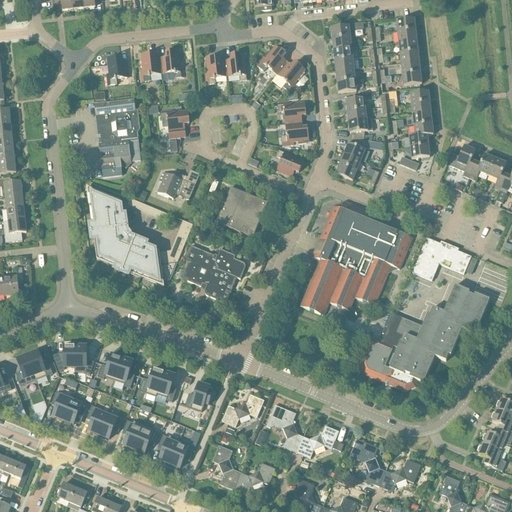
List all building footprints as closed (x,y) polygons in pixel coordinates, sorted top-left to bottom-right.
[(62,12),(74,11),(72,0),(54,0),(55,7),(61,6),(62,12)] [(72,0),(74,11),(84,10),(83,0),(72,0)] [(83,0),(84,10),(95,8),(94,0),(83,0)] [(254,0),(255,9),(273,7),(272,1),(276,0),(254,0)] [(396,22),(397,33),(416,31),(414,20),(396,22)] [(332,40),(350,38),(349,28),(331,30),(332,40)] [(417,42),(416,31),(397,33),(398,44),(417,42)] [(332,40),(333,51),(352,49),(350,38),(332,40)] [(418,53),(417,42),(398,44),(400,55),(418,53)] [(264,58),(258,66),(257,67),(264,73),(267,69),(276,76),(286,63),(282,60),(285,56),(275,48),(266,59),(264,58)] [(333,51),(334,62),(353,60),(352,49),(333,51)] [(166,59),(160,59),(162,75),(174,74),(175,80),(184,79),(183,67),(180,67),(179,52),(166,54),(166,59)] [(419,64),(418,53),(400,55),(401,66),(419,64)] [(162,75),(160,59),(154,60),(154,55),(141,57),(142,71),(140,71),(141,83),(150,82),(150,76),(162,75)] [(231,62),(225,62),(227,77),(239,76),(239,82),(249,81),(248,70),(245,70),(244,55),(231,57),(231,62)] [(227,77),(225,62),(219,63),(219,58),(206,60),(208,74),(205,74),(207,86),(216,85),(215,79),(227,77)] [(129,79),(128,73),(127,63),(121,64),(120,59),(107,60),(109,75),(106,75),(108,87),(117,86),(116,80),(129,79)] [(334,62),(336,73),(354,71),(353,60),(334,62)] [(286,63),(276,76),(287,85),(283,88),(290,94),(297,85),(296,83),(305,72),(295,64),(291,68),(286,63)] [(420,75),(419,64),(401,66),(402,77),(420,75)] [(336,73),(337,84),(355,82),(354,71),(336,73)] [(422,85),(420,75),(402,77),(403,87),(422,85)] [(355,82),(337,84),(338,95),(356,93),(355,82)] [(428,93),(418,94),(410,95),(411,106),(430,104),(428,93)] [(210,94),(203,95),(204,107),(204,108),(211,107),(210,94)] [(364,100),(356,101),(346,102),(347,113),(365,111),(364,100)] [(134,101),(95,106),(98,136),(101,136),(102,145),(99,145),(102,168),(103,179),(122,177),(121,166),(126,170),(131,165),(131,163),(140,162),(138,141),(137,133),(139,131),(137,112),(135,110),(134,101)] [(289,103),(279,104),(277,105),(278,113),(284,112),(285,125),(301,123),(301,117),(306,117),(304,104),(290,106),(289,103)] [(431,114),(430,104),(411,106),(412,116),(431,114)] [(9,111),(0,112),(0,125),(10,124),(9,111)] [(168,129),(169,134),(169,140),(185,138),(184,126),(189,125),(188,112),(173,114),(173,111),(160,113),(162,130),(168,129)] [(365,111),(347,113),(348,124),(366,122),(365,111)] [(431,114),(412,116),(414,127),(432,125),(431,114)] [(351,140),(363,141),(364,134),(364,132),(367,132),(366,122),(348,124),(350,135),(352,135),(351,140)] [(301,123),(285,125),(286,137),(280,137),(282,147),(294,146),(294,143),(308,142),(307,129),(302,129),(301,123)] [(10,124),(0,125),(0,138),(12,137),(10,124)] [(433,136),(432,125),(414,127),(415,137),(409,137),(409,139),(427,137),(433,136)] [(381,153),(383,145),(371,142),(372,137),(366,135),(362,148),(381,153)] [(12,137),(0,138),(0,150),(13,149),(12,137)] [(428,148),(427,137),(409,139),(410,150),(428,148)] [(344,155),(361,162),(365,152),(361,150),(362,148),(363,141),(351,140),(350,146),(348,145),(344,155)] [(460,158),(454,156),(449,167),(464,174),(463,178),(468,180),(475,163),(471,162),(475,152),(464,147),(460,158)] [(410,150),(410,151),(411,160),(430,158),(428,148),(410,150)] [(0,163),(15,162),(13,149),(0,150),(0,163)] [(299,174),(304,162),(290,157),(291,154),(280,150),(276,158),(282,161),(277,172),(291,178),(294,172),(299,174)] [(340,166),(357,173),(361,162),(344,155),(340,166)] [(475,163),(468,180),(475,183),(479,173),(488,177),(495,160),(485,156),(481,165),(475,163)] [(495,160),(488,177),(497,181),(493,191),(499,193),(506,176),(502,174),(506,165),(495,160)] [(15,162),(0,163),(0,175),(16,174),(15,162)] [(357,173),(340,166),(336,176),(353,183),(357,173)] [(169,176),(163,174),(159,183),(162,184),(158,194),(174,201),(176,195),(189,200),(199,176),(191,172),(188,179),(171,172),(169,176)] [(506,176),(499,193),(500,193),(496,202),(502,205),(508,192),(511,194),(511,176),(511,178),(506,176)] [(2,198),(6,198),(22,196),(21,184),(11,185),(10,180),(0,180),(0,188),(1,188),(2,198)] [(455,185),(454,190),(461,193),(464,188),(455,185)] [(216,224),(253,239),(267,204),(231,189),(216,224)] [(91,198),(88,199),(89,205),(89,207),(92,226),(90,226),(90,228),(91,228),(90,227),(95,226),(97,240),(92,241),(92,239),(91,239),(92,241),(94,241),(97,261),(115,269),(115,271),(116,272),(117,271),(115,270),(117,266),(130,271),(128,276),(127,275),(127,276),(128,277),(129,274),(140,279),(141,278),(148,277),(145,251),(145,248),(148,249),(148,248),(146,247),(147,245),(147,246),(147,245),(130,238),(132,236),(130,233),(127,234),(126,225),(125,216),(124,216),(124,217),(122,217),(120,202),(92,191),(92,192),(93,193),(91,198)] [(22,196),(6,198),(7,210),(24,209),(22,196)] [(128,206),(167,222),(169,216),(130,200),(128,206)] [(321,238),(391,267),(399,271),(412,240),(396,233),(395,233),(369,223),(373,215),(344,203),(341,211),(333,208),(321,238)] [(25,221),(24,209),(7,210),(8,223),(25,221)] [(25,221),(8,223),(3,224),(6,244),(22,242),(21,234),(26,234),(25,221)] [(171,252),(159,254),(163,284),(168,286),(193,226),(183,222),(182,224),(182,225),(171,252)] [(374,307),(391,267),(321,238),(319,242),(321,245),(322,246),(319,253),(318,252),(314,254),(312,259),(319,262),(301,308),(323,317),(329,304),(330,304),(349,312),(354,299),(355,299),(374,307)] [(420,257),(412,274),(432,282),(439,265),(464,276),(465,273),(471,259),(471,258),(458,253),(459,251),(459,250),(441,243),(440,245),(427,240),(422,252),(420,257)] [(203,284),(206,285),(217,258),(191,247),(186,259),(189,261),(183,276),(182,279),(184,281),(201,288),(203,284)] [(205,295),(207,297),(226,305),(236,279),(240,281),(245,268),(246,267),(245,266),(245,265),(243,264),(234,260),(235,257),(220,251),(217,258),(206,285),(208,286),(205,292),(205,295)] [(17,278),(4,280),(5,298),(19,297),(18,285),(24,284),(22,269),(16,270),(17,278)] [(378,341),(368,345),(360,365),(364,375),(384,384),(388,382),(390,386),(405,393),(415,388),(418,382),(424,385),(435,358),(446,363),(449,356),(451,357),(462,330),(473,335),(476,328),(478,329),(489,301),(475,295),(474,297),(468,295),(469,293),(455,287),(444,313),(432,308),(429,315),(427,314),(421,328),(402,320),(389,314),(378,341)] [(59,355),(53,357),(59,373),(65,371),(65,369),(75,369),(74,374),(75,374),(75,347),(64,347),(64,355),(59,355)] [(75,347),(75,374),(85,374),(85,375),(90,377),(94,364),(86,361),(87,348),(75,347)] [(38,353),(27,357),(36,381),(53,375),(48,363),(42,365),(38,353)] [(102,366),(98,379),(104,381),(105,379),(115,382),(122,359),(112,356),(108,368),(102,366)] [(21,373),(16,375),(20,387),(36,381),(27,357),(17,361),(21,373)] [(122,359),(115,382),(125,385),(124,388),(131,390),(135,377),(129,375),(133,363),(122,359)] [(144,380),(140,393),(156,399),(164,374),(154,370),(150,382),(144,380)] [(0,388),(5,387),(7,394),(15,391),(9,377),(2,380),(0,374),(0,388)] [(164,374),(156,399),(157,396),(167,400),(166,402),(172,404),(177,391),(171,389),(175,377),(164,374)] [(189,395),(185,408),(202,414),(204,405),(208,407),(212,394),(209,393),(210,389),(199,385),(195,397),(189,395)] [(60,396),(52,418),(63,422),(72,401),(60,396)] [(257,420),(260,411),(264,402),(250,397),(247,405),(235,410),(229,407),(222,423),(236,429),(239,421),(249,417),(257,420)] [(496,412),(511,418),(511,405),(501,400),(496,412)] [(72,401),(63,422),(74,427),(83,406),(72,401)] [(283,449),(297,455),(304,439),(297,436),(292,424),(296,416),(275,407),(266,428),(270,429),(275,427),(283,431),(287,440),(283,449)] [(96,411),(87,432),(98,437),(107,416),(96,411)] [(511,437),(511,418),(496,412),(492,423),(503,428),(501,433),(511,437)] [(107,416),(98,437),(109,442),(118,420),(107,416)] [(131,426),(123,447),(134,452),(143,430),(131,426)] [(304,439),(297,455),(310,460),(314,452),(324,447),(332,451),(340,454),(344,445),(335,442),(339,433),(325,428),(322,436),(309,441),(304,439)] [(143,430),(134,452),(145,456),(154,435),(143,430)] [(261,432),(258,438),(265,441),(268,435),(261,432)] [(487,433),(483,445),(502,453),(505,446),(510,447),(511,441),(511,437),(501,433),(499,438),(487,433)] [(265,442),(258,440),(255,445),(262,448),(265,442)] [(167,441),(158,462),(169,466),(178,445),(167,441)] [(378,449),(364,444),(357,441),(349,460),(355,462),(357,461),(365,464),(369,475),(366,483),(379,489),(386,473),(380,470),(374,458),(378,449)] [(178,445),(169,466),(180,471),(189,450),(178,445)] [(502,453),(483,445),(478,456),(489,461),(487,466),(502,473),(506,463),(500,459),(502,453)] [(220,486),(233,492),(241,475),(233,471),(229,462),(233,453),(219,447),(212,463),(219,466),(224,478),(220,486)] [(3,459),(0,466),(0,475),(8,478),(9,476),(14,463),(3,459)] [(386,473),(379,489),(392,494),(396,485),(405,481),(414,485),(421,467),(407,462),(404,470),(392,475),(386,473)] [(26,468),(14,463),(9,476),(21,480),(26,468)] [(248,478),(241,475),(233,492),(247,498),(250,489),(263,484),(269,487),(273,477),(275,471),(262,465),(258,473),(248,478)] [(321,467),(319,473),(330,478),(333,472),(321,467)] [(299,468),(297,475),(303,477),(306,471),(299,468)] [(342,483),(346,475),(339,473),(336,480),(342,483)] [(446,478),(442,487),(439,495),(447,498),(451,509),(449,511),(465,511),(467,507),(461,504),(456,492),(460,484),(446,478)] [(305,511),(321,511),(323,508),(315,505),(311,495),(315,487),(301,481),(298,488),(294,497),(301,500),(306,511),(305,511)] [(58,499),(70,504),(76,490),(64,485),(58,499)] [(1,496),(11,500),(13,494),(4,490),(1,496)] [(87,494),(76,490),(70,504),(81,509),(87,494)] [(467,507),(465,511),(507,511),(510,504),(489,496),(486,504),(473,509),(467,507)] [(10,503),(1,499),(0,502),(0,511),(9,511),(11,508),(8,507),(10,503)] [(105,511),(109,504),(98,499),(92,511),(105,511)] [(323,508),(321,511),(354,511),(357,505),(344,499),(340,507),(330,511),(323,508)]
